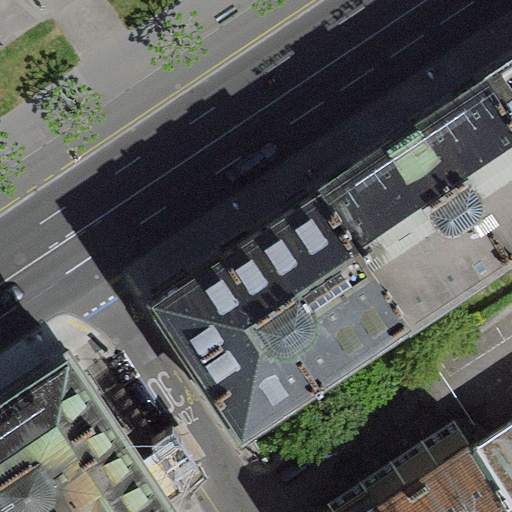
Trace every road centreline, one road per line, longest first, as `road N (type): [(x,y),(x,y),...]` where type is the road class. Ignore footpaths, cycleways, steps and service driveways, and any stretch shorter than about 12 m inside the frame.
road 1 (primary): [(54,236),(408,0)]
road 2 (residential): [(54,236),(229,511)]
